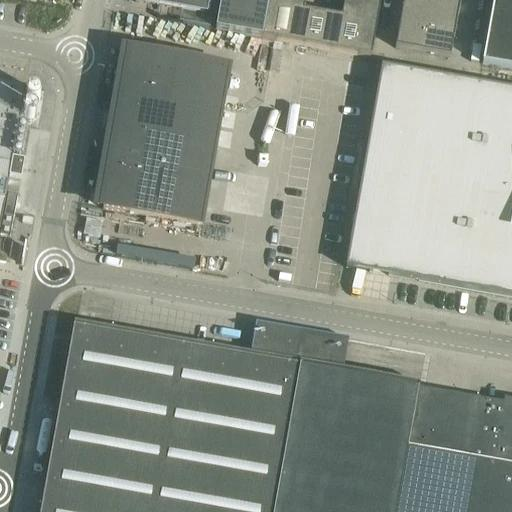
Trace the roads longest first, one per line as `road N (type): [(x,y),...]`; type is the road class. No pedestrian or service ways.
road 1 (unclassified): [(511,349),(49,266)]
road 2 (unclassified): [(8,489),(49,266)]
road 3 (unclassified): [(49,266),(85,57)]
